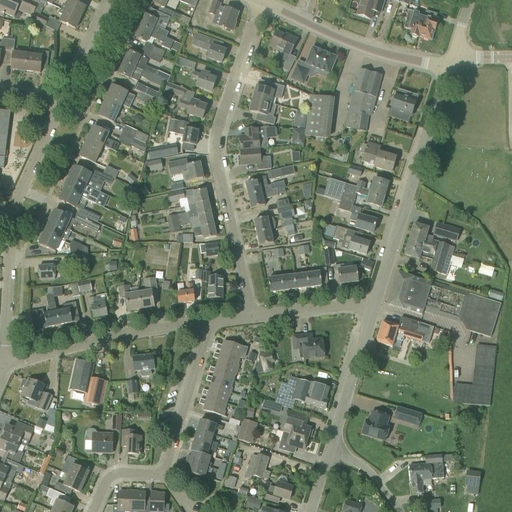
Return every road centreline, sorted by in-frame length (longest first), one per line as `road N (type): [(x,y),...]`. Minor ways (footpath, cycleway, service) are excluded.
road 1 (residential): [(252,317),(215,145),(260,2)]
road 2 (tertiary): [(372,303),(450,69)]
road 3 (residential): [(3,368),(208,324)]
road 4 (tertiary): [(450,69),(363,49),(260,2)]
road 5 (residential): [(161,476),(208,324)]
road 6 (residential): [(3,368),(11,211)]
road 7 (tertiary): [(328,453),(372,303)]
road 8 (residential): [(11,211),(64,101)]
road 9 (residential): [(252,317),(372,303)]
